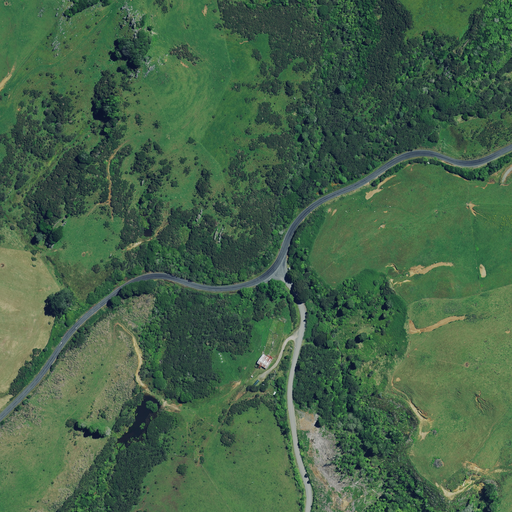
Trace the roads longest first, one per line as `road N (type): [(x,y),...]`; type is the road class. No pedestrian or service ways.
road 1 (tertiary): [(0,416),(89,312),(136,275),(164,272),(227,285),(278,262)]
road 2 (tertiary): [(278,262),(305,207),(400,153),(433,150),(462,159),(511,143)]
road 3 (unclassified): [(303,511),(307,484),(292,383),(306,315),(278,262)]
